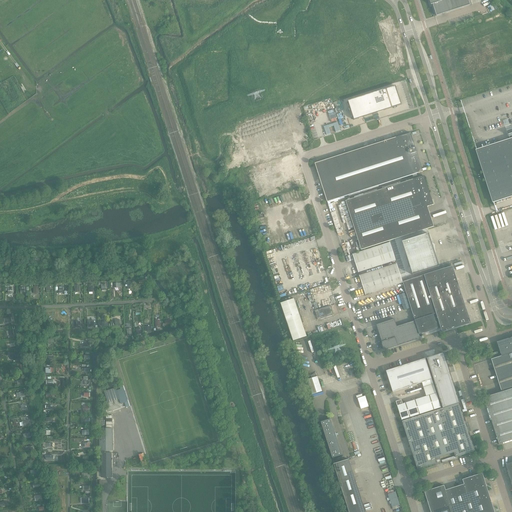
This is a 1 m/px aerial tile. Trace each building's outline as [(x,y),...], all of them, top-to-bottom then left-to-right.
[(433,4),(436,16),(470,5),(468,0),(428,0),(430,4),(431,5),(433,4)] [(395,86),(348,101),(354,120),(402,105),(395,86)] [(232,95),(219,99),(252,201),(262,198),(253,169),(233,107),(235,106),(232,95)] [(338,122),(324,127),(326,135),(331,134),(329,128),(334,126),(336,132),(340,131),(338,122)] [(315,164),(327,202),(423,172),(410,133),(315,164)] [(485,178),(493,203),(511,196),(511,135),(509,136),(510,139),(476,150),(484,175),(483,175),(485,178)] [(433,205),(424,176),(346,201),(361,250),(434,227),(427,207),(433,205)] [(432,249),(432,243),(431,243),(429,234),(402,242),(413,275),(439,267),(436,258),(435,251),(432,249)] [(356,266),(358,273),(396,261),(390,243),(353,255),(356,264),(356,266)] [(359,276),(365,295),(403,283),(397,264),(359,276)] [(415,321),(419,335),(440,328),(442,333),(471,323),(453,266),(402,282),(415,320),(415,321)] [(281,303),(293,341),(307,337),(295,299),(281,303)] [(318,310),(321,319),(333,316),(330,306),(318,310)] [(420,339),(419,335),(415,321),(397,327),(394,319),(376,325),(384,350),(384,351),(398,346),(420,339)] [(511,337),(508,339),(497,342),(501,356),(491,359),(501,391),(511,387),(511,337)] [(444,353),(427,358),(427,360),(443,409),(460,403),(450,373),(447,364),(444,353)] [(386,371),(393,392),(432,380),(425,359),(386,371)] [(19,374),(18,365),(11,365),(13,375),(19,374)] [(307,380),(312,395),(322,392),(317,377),(307,380)] [(396,402),(402,420),(441,408),(433,384),(423,388),(426,397),(403,404),(401,400),(396,402)] [(120,404),(122,403),(125,403),(126,408),(130,407),(123,386),(120,387),(121,390),(116,391),(120,404)] [(511,389),(484,398),(499,445),(511,440),(511,389)] [(358,399),(361,409),(369,407),(365,396),(358,399)] [(475,451),(460,403),(443,409),(402,422),(417,470),(437,464),(435,459),(454,453),(456,458),(475,451)] [(321,422),(332,458),(343,455),(341,455),(329,420),(331,419),(321,422)] [(99,429),(100,451),(113,451),(112,429),(99,429)] [(101,453),(102,478),(111,477),(111,453),(101,453)] [(334,464),(348,511),(365,511),(349,460),(334,464)] [(37,470),(31,471),(33,481),(39,480),(37,470)] [(424,492),(430,511),(494,511),(482,474),(463,480),(464,485),(446,491),(444,486),(424,492)] [(396,491),(388,494),(393,507),(400,505),(396,491)]
